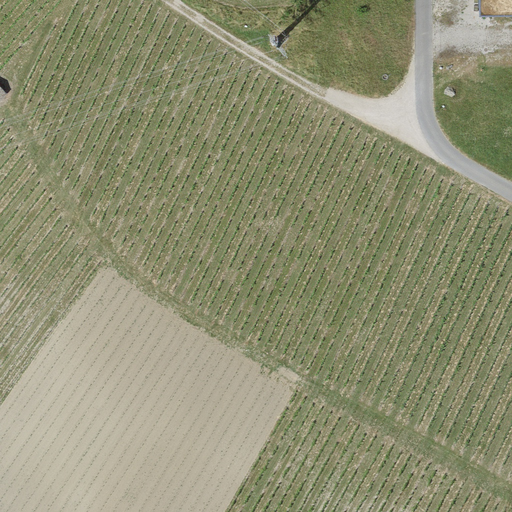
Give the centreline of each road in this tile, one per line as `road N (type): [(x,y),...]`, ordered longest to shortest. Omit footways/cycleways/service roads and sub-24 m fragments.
road 1 (track): [(511,494),(140,285),(104,254),(0,103)]
road 2 (track): [(423,143),(176,0)]
road 3 (unclassified): [(511,195),(423,143),(423,0)]
